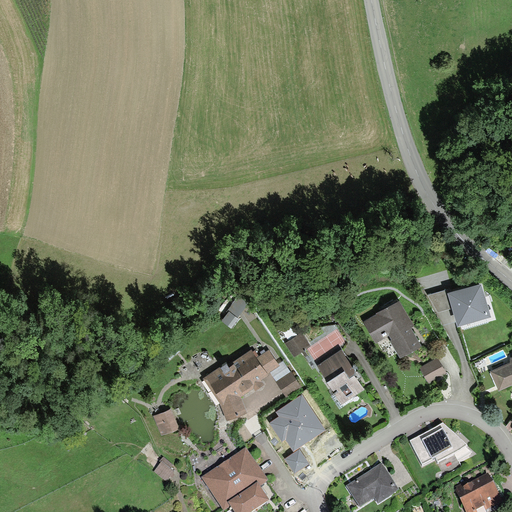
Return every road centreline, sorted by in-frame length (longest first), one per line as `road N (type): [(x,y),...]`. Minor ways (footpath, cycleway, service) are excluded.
road 1 (tertiary): [(511,282),(435,203),(409,152),(369,0)]
road 2 (residential): [(317,511),(311,496),(328,473),(438,410),(482,421),(511,457)]
